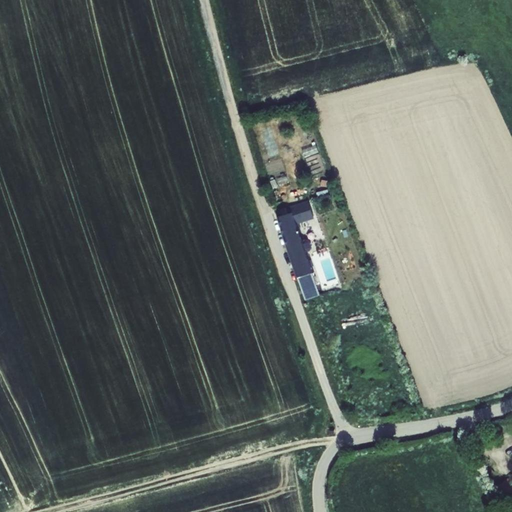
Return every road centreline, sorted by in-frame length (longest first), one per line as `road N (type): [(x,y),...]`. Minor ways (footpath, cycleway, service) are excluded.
road 1 (track): [(205,0),(346,440)]
road 2 (unclassified): [(346,440),(511,403)]
